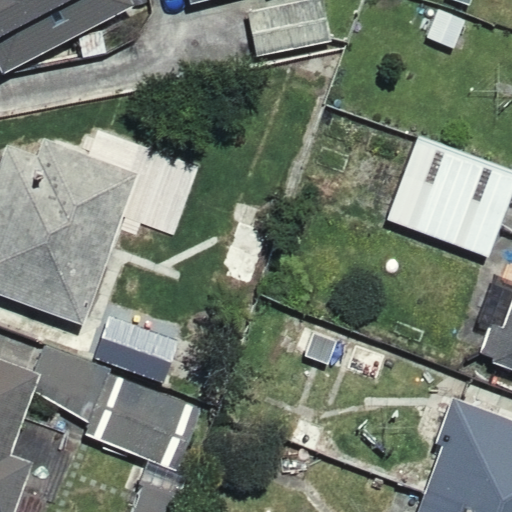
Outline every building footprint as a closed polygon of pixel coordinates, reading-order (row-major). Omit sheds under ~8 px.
[(0,0),(0,72),(106,0),(0,0)] [(332,48),(317,0),(289,0),(233,17),(250,73),(332,48)] [(477,258),(511,173),(511,166),(411,124),(374,215),(477,258)] [(0,289),(83,319),(135,173),(42,140),(37,154),(6,143),(0,159),(0,289)] [(511,254),(472,353),(511,369),(511,254)] [(110,315),(94,359),(162,383),(178,339),(110,315)] [(386,349),(298,317),(285,353),(374,385),(386,349)] [(89,423),(109,370),(48,344),(31,371),(43,376),(36,393),(89,423)] [(0,511),(15,511),(32,462),(11,455),(36,393),(43,376),(31,371),(0,360),(0,511)] [(204,405),(109,370),(89,423),(85,433),(181,469),(204,405)] [(511,511),(511,421),(448,395),(398,511),(511,511)] [(174,511),(179,498),(142,484),(130,511),(174,511)]
